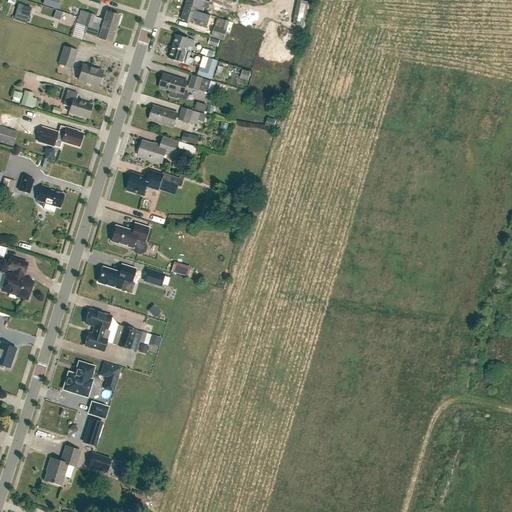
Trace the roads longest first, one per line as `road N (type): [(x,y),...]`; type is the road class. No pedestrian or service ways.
road 1 (tertiary): [(0,499),(155,0)]
road 2 (track): [(511,409),(447,399),(404,511)]
